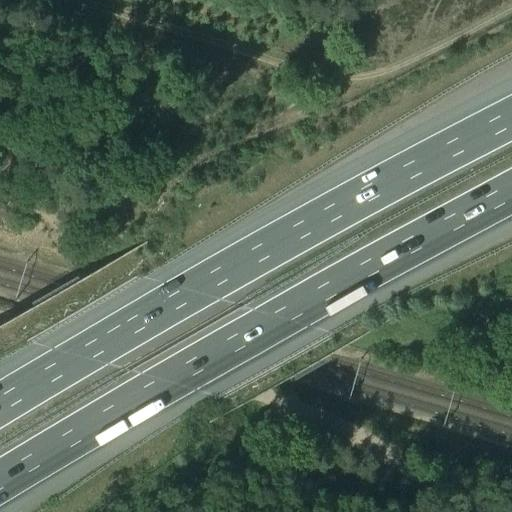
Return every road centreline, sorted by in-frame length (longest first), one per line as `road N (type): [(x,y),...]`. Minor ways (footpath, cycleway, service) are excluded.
road 1 (motorway): [(0,482),(511,192)]
road 2 (motorway): [(511,116),(189,289),(0,404)]
road 3 (track): [(487,511),(297,411),(0,317)]
road 4 (track): [(79,0),(316,74),(396,68)]
road 5 (track): [(396,68),(511,8)]
